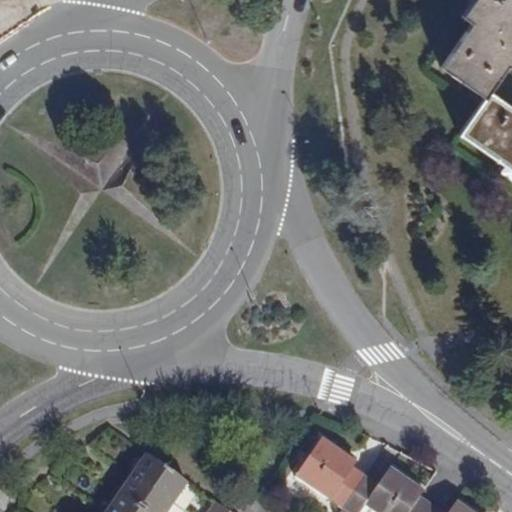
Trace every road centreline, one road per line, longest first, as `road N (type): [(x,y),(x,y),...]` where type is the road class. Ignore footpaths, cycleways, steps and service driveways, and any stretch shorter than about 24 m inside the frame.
road 1 (unclassified): [(414,404),(372,352),(246,149)]
road 2 (unclassified): [(137,338),(414,404)]
road 3 (tertiary): [(137,338),(179,321),(214,292),(239,253),(251,210),(246,149)]
road 4 (tertiary): [(246,149),(228,110),(199,77),(162,54),(120,42),(67,45)]
road 5 (tertiary): [(0,429),(137,338)]
road 6 (tertiary): [(246,149),(290,0)]
road 7 (tertiary): [(0,303),(37,328),(81,341),(137,338)]
road 8 (unclassified): [(414,404),(511,474)]
